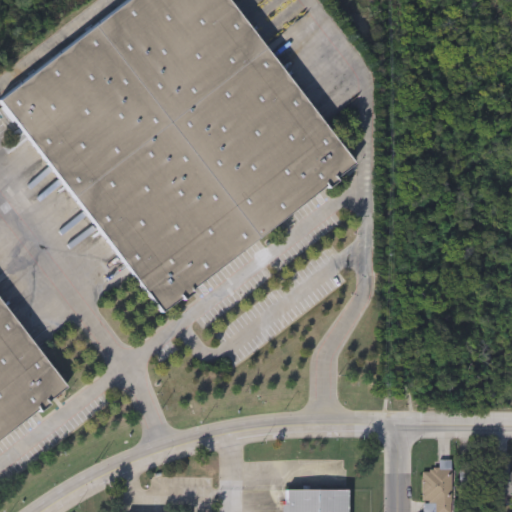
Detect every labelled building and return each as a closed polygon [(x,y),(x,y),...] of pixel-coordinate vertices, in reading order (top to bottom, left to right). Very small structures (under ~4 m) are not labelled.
[(0,112),(0,97),(125,0),(225,0),(352,164),(157,315),(0,112)] [(0,306),(62,384),(0,434),(0,306)] [(511,496),(496,496),(496,463),(508,463),(508,474),(511,474),(511,496)] [(488,490),(458,490),(458,465),(488,465),(488,490)] [(448,471),(448,511),(424,511),(424,504),(421,504),(420,471),(448,471)] [(346,490),(346,511),(279,511),(280,505),(284,505),(284,490),(346,490)]
